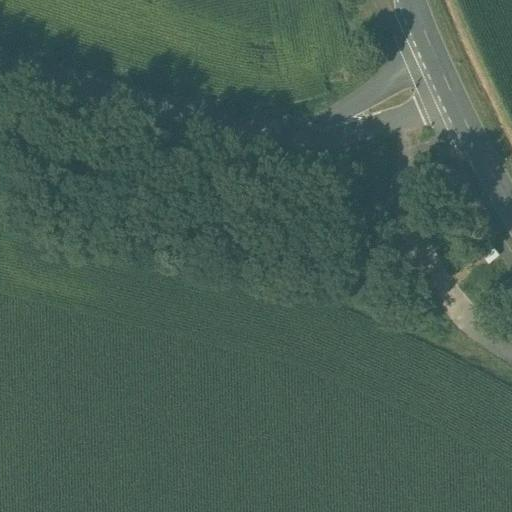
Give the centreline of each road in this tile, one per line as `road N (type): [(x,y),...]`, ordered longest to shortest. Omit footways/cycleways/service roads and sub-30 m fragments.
road 1 (unclassified): [(0,60),(205,122),(323,144),(449,91)]
road 2 (secondary): [(511,207),(449,91)]
